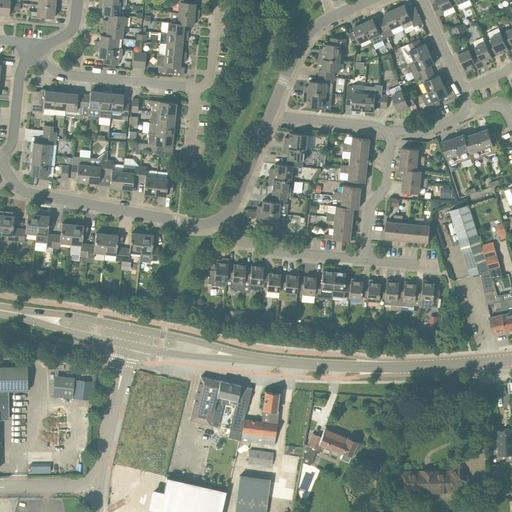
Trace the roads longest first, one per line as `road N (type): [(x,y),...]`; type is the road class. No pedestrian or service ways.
road 1 (secondary): [(511,360),(383,368),(231,356)]
road 2 (residential): [(218,219),(197,225),(23,191),(0,164)]
road 3 (residential): [(195,89),(58,74),(36,54)]
road 4 (residential): [(364,259),(245,242),(218,219)]
road 5 (unclassified): [(98,486),(127,345)]
road 6 (residential): [(364,259),(369,209),(385,188),(387,135)]
road 7 (residential): [(387,135),(372,126),(270,115)]
